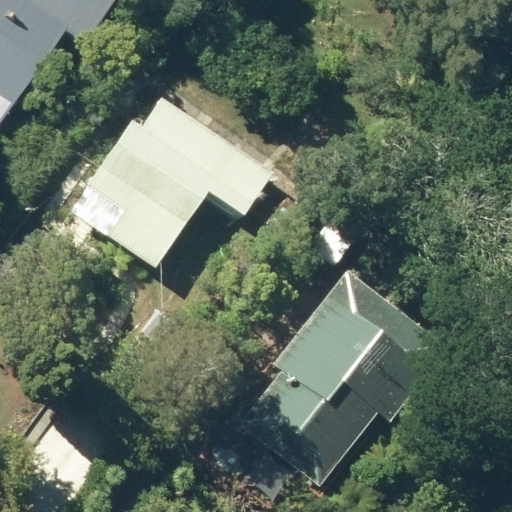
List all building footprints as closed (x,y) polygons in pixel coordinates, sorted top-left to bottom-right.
[(0,0),(0,112),(54,32),(72,46),(103,0),(0,0)] [(94,237),(143,270),(194,194),(230,220),(262,175),(151,99),(131,128),(120,120),(73,189),(100,207),(89,225),(98,231),(94,237)] [(257,223),(282,245),(304,218),(279,197),(257,223)] [(221,427),(298,492),(358,419),(369,427),(415,371),(368,332),(379,319),(329,276),(251,370),(262,379),(221,427)] [(110,353),(145,381),(181,340),(144,310),(110,353)]
